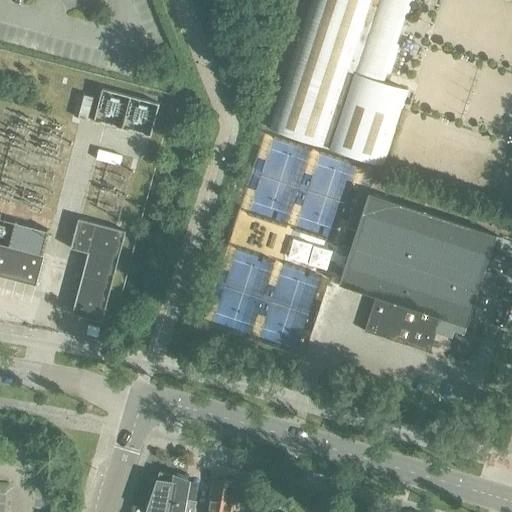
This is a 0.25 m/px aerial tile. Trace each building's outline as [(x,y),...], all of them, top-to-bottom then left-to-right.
[(311,0),(269,130),(385,168),(410,91),(384,83),(387,74),(391,75),(415,0),(311,0)] [(370,195),(340,286),(377,298),(365,332),(431,354),(439,328),(465,336),(471,318),(493,326),(502,296),(480,289),(498,236),(370,195)] [(81,221),(73,251),(90,256),(74,316),(103,324),(128,234),(81,221)] [(0,244),(0,276),(37,286),(45,256),(0,244)] [(153,494),(146,511),(195,511),(197,502),(186,500),(190,477),(157,471),(153,494)] [(233,511),(238,485),(214,481),(208,511),(233,511)]
